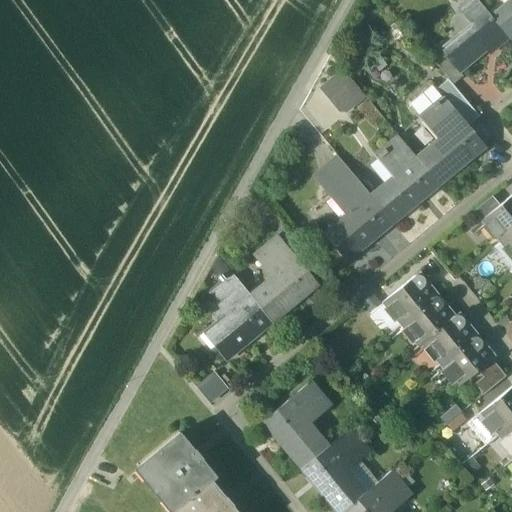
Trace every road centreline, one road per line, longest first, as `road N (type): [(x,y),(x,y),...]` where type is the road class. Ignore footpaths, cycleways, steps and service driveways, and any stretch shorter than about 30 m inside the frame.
road 1 (residential): [(65,511),(350,0)]
road 2 (residential): [(511,170),(214,410)]
